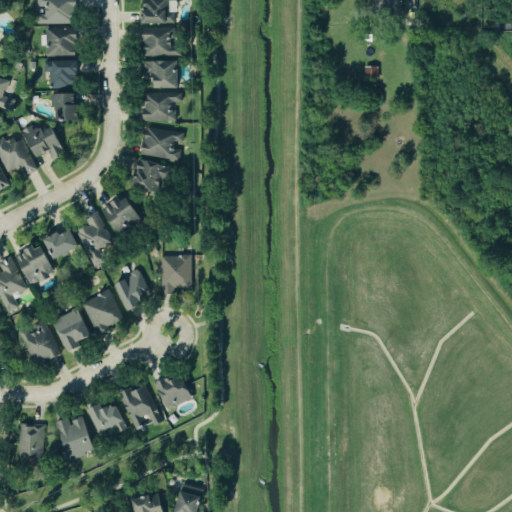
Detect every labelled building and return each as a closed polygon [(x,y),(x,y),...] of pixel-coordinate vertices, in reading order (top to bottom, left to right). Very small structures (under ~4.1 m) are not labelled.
[(40,23),(78,23),(78,0),(39,0),(40,6),(48,6),(48,14),(40,14),(40,23)] [(171,13),(170,0),(144,0),(145,24),(177,23),(177,12),(171,13)] [(371,0),(371,8),(403,9),(403,0),(371,0)] [(78,27),(49,28),(49,56),(79,55),(78,27)] [(182,55),(182,46),(176,46),(175,27),(145,28),(146,56),(182,55)] [(47,61),(47,72),(52,72),(52,87),(75,87),(74,74),(81,74),(81,60),(47,61)] [(157,88),(181,88),(180,60),(145,61),(146,74),(156,74),(157,88)] [(0,106),(14,110),(17,99),(6,96),(10,80),(0,77),(0,106)] [(179,120),(178,110),(174,110),(174,102),(184,102),(184,92),(146,93),(147,121),(179,120)] [(77,93),(57,94),(57,121),(82,121),(82,104),(78,104),(77,93)] [(24,130),(40,157),(51,151),(57,161),(69,154),(52,125),(38,133),(33,125),(24,130)] [(177,141),(185,141),(185,131),(147,129),(146,156),(182,159),(183,150),(176,150),(177,141)] [(0,153),(8,173),(24,167),(27,176),(37,172),(22,135),(7,141),(5,137),(0,139),(0,153)] [(172,167),(142,159),(135,186),(159,192),(163,177),(169,179),(172,167)] [(0,191),(11,186),(0,162),(0,191)] [(128,195),(105,210),(120,232),(143,217),(128,195)] [(101,249),(115,242),(99,212),(87,218),(91,225),(78,231),(96,267),(107,262),(101,249)] [(48,240),(55,259),(82,249),(74,229),(48,240)] [(57,275),(45,245),(20,255),(32,285),(57,275)] [(194,256),(163,256),(164,292),(194,292),(194,256)] [(0,290),(9,313),(21,309),(15,294),(27,290),(15,257),(1,263),(4,270),(0,271),(0,290)] [(118,281),(129,309),(153,300),(143,272),(118,281)] [(85,302),(100,337),(113,332),(111,326),(125,320),(112,290),(85,302)] [(81,342),(94,336),(81,309),(56,321),(71,353),(84,347),(81,342)] [(62,354),(46,319),(33,325),(33,326),(21,331),(37,365),(62,354)] [(195,399),(183,373),(158,384),(170,410),(195,399)] [(123,395),(137,428),(152,421),(154,426),(164,422),(148,384),(123,395)] [(90,410),(104,439),(129,427),(118,404),(104,411),(101,404),(90,410)] [(72,418),(58,423),(71,460),(97,451),(85,417),(73,421),(72,418)] [(21,458),(45,459),(46,425),(22,424),(21,458)] [(184,489),(177,511),(201,511),(206,495),(184,489)] [(165,511),(163,495),(136,498),(137,511),(165,511)]
